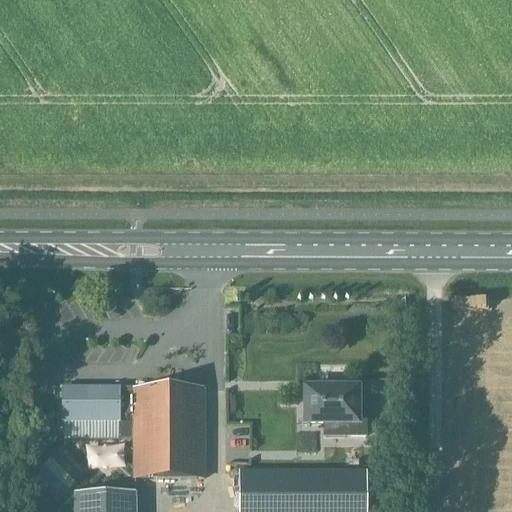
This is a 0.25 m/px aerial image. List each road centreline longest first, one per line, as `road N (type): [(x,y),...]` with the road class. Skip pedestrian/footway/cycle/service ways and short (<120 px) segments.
road 1 (primary): [(0,258),(511,264)]
road 2 (primary): [(511,239),(0,238)]
road 3 (unknown): [(207,288),(125,320),(61,321),(46,329),(42,350),(64,370),(207,356)]
road 4 (unknown): [(207,356),(203,511)]
